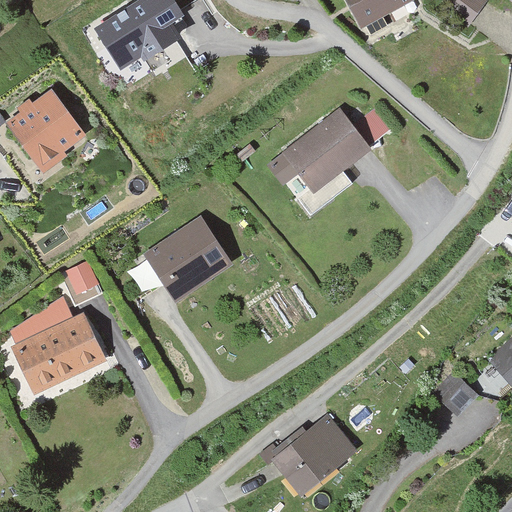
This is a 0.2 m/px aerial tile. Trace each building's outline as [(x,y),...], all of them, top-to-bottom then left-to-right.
[(188,0),(122,0),(94,18),(122,61),(197,13),(188,0)] [(349,0),(368,28),(417,0),(349,0)] [(451,0),(475,17),(487,0),(451,0)] [(7,132),(46,176),(92,138),(54,91),(7,132)] [(359,119),(375,140),(393,126),(378,105),(359,119)] [(341,111),(287,156),(315,190),(375,150),(341,111)] [(203,217),(143,259),(179,306),(239,268),(203,217)] [(80,301),(106,289),(92,257),(66,268),(80,301)] [(85,316),(15,348),(35,393),(108,363),(85,316)] [(511,336),(492,354),(511,377),(511,336)] [(459,410),(478,390),(456,370),(437,390),(459,410)] [(331,418),(275,462),(302,504),(363,454),(331,418)]
